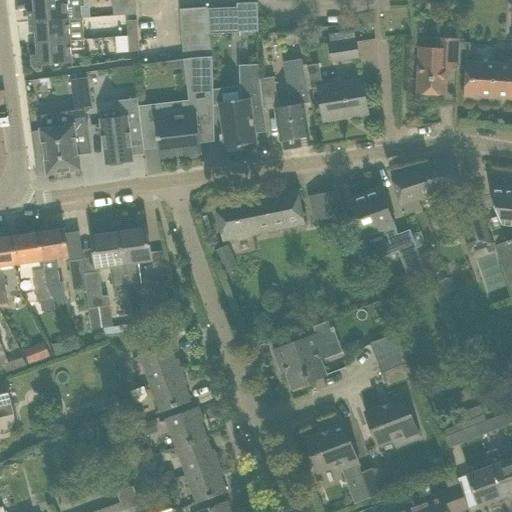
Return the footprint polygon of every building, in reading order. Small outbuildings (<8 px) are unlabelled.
[(29,11),(29,21),(82,18),(81,6),(84,6),(83,0),(33,0),(34,11),(29,11)] [(135,0),(116,0),(117,10),(136,8),(135,0)] [(258,32),(257,2),(237,3),(238,32),(258,32)] [(180,9),(181,21),(209,18),(208,7),(180,9)] [(36,31),(37,43),(71,40),(84,40),(82,18),(29,21),(30,32),(36,31)] [(181,21),(181,34),(209,31),(209,18),(181,21)] [(126,21),(127,36),(138,35),(137,20),(126,21)] [(181,34),(182,46),(210,43),(209,31),(181,34)] [(127,36),(115,37),(116,52),(139,51),(138,35),(127,36)] [(458,67),(458,64),(459,42),(460,39),(436,37),(436,48),(420,47),(418,93),(445,94),(446,67),(458,67)] [(71,40),(37,43),(37,54),(32,55),(32,65),(73,63),(71,40)] [(358,57),(356,42),(329,45),(331,61),(358,57)] [(458,64),(466,65),(464,95),(511,98),(511,62),(469,60),(470,43),(459,42),(458,64)] [(210,43),(182,46),(183,58),(211,55),(210,43)] [(214,141),(212,56),(194,58),(184,59),(189,106),(182,115),(155,118),(160,158),(201,153),(200,143),(214,141)] [(291,105),(275,108),(281,140),(309,135),(304,104),(309,103),(302,60),(284,63),(291,105)] [(267,132),(263,105),(260,79),(259,64),(239,65),(240,98),(219,102),(224,134),(220,135),(221,144),(225,143),(226,148),(228,148),(229,151),(243,149),(242,145),(256,143),(255,133),(267,132)] [(307,66),(310,88),(319,87),(324,120),(368,113),(362,80),(322,86),(318,64),(307,66)] [(278,102),(274,76),(260,79),(263,105),(278,102)] [(89,96),(87,78),(71,80),(74,98),(89,96)] [(109,163),(109,166),(123,165),(123,162),(133,161),(131,147),(143,145),(138,98),(118,100),(120,118),(100,120),(106,164),(109,163)] [(40,129),(47,174),(80,169),(78,155),(91,153),(84,109),(67,111),(69,125),(40,129)] [(451,157),(391,177),(403,214),(421,208),(419,200),(434,195),(434,197),(461,188),(451,157)] [(358,219),(350,222),(357,239),(365,236),(365,238),(381,232),(388,253),(392,251),(399,249),(410,276),(425,270),(410,229),(398,234),(394,225),(388,208),(381,189),(379,190),(378,187),(367,191),(368,194),(351,200),(358,219)] [(216,206),(223,241),(305,224),(298,189),(216,206)] [(511,225),(511,238),(494,245),(509,286),(511,285),(511,192),(489,190),(501,224),(511,225)] [(321,195),(309,197),(314,221),(326,218),(321,195)] [(456,219),(468,253),(493,244),(481,210),(456,219)] [(132,232),(120,233),(123,253),(127,286),(141,284),(138,261),(151,259),(147,229),(144,230),(144,226),(131,228),(132,232)] [(64,229),(39,233),(47,285),(49,287),(60,285),(57,262),(55,262),(55,259),(68,257),(64,229)] [(12,237),(17,264),(18,268),(32,266),(37,301),(40,301),(41,311),(55,309),(54,299),(54,298),(48,287),(49,287),(47,285),(39,233),(12,237)] [(123,253),(120,233),(93,237),(98,269),(110,267),(113,288),(127,286),(123,253)] [(2,267),(17,264),(12,237),(0,239),(0,297),(7,296),(3,268),(1,268),(2,267)] [(73,290),(86,288),(85,273),(83,258),(69,260),(73,290)] [(99,271),(85,273),(86,288),(88,308),(109,306),(108,295),(102,296),(99,271)] [(172,327),(165,281),(151,283),(157,329),(172,327)] [(257,322),(246,326),(251,339),(262,335),(257,322)] [(284,365),(293,388),(326,375),(320,359),(328,356),(319,333),(274,350),(280,366),(284,365)] [(371,343),(376,358),(402,347),(397,335),(396,333),(371,343)] [(51,345),(55,356),(80,348),(76,336),(51,345)] [(25,349),(31,363),(50,356),(45,341),(25,349)] [(480,342),(469,347),(474,359),(485,354),(480,342)] [(138,356),(149,384),(182,371),(178,359),(175,360),(170,344),(138,356)] [(376,358),(382,372),(407,362),(405,355),(406,355),(402,347),(376,358)] [(0,365),(0,367),(3,375),(27,366),(22,357),(0,365)] [(407,362),(382,372),(387,387),(413,377),(407,362)] [(182,371),(149,384),(159,411),(190,400),(185,385),(187,384),(182,371)] [(0,405),(12,402),(6,382),(0,383),(0,405)] [(142,386),(129,391),(134,405),(148,400),(142,386)] [(365,412),(372,430),(378,447),(393,441),(396,448),(420,438),(403,393),(387,399),(388,403),(365,412)] [(92,405),(97,418),(120,408),(115,395),(92,405)] [(164,420),(175,448),(206,436),(201,421),(203,420),(198,408),(164,420)] [(511,409),(498,415),(502,426),(511,422),(511,409)] [(485,415),(474,420),(479,436),(502,426),(498,415),(486,419),(485,415)] [(305,439),(317,472),(334,466),(336,473),(359,464),(343,420),(326,426),(328,430),(305,439)] [(479,436),(474,420),(454,428),(453,426),(442,430),(449,448),(479,436)] [(175,448),(185,475),(219,463),(214,450),(212,451),(206,436),(175,448)] [(491,465),(490,465),(502,497),(511,493),(511,457),(501,461),(496,448),(486,452),(491,465)] [(219,463),(185,475),(195,503),(226,491),(221,476),(223,475),(219,463)] [(502,497),(490,465),(467,473),(479,506),(502,497)] [(383,493),(373,467),(361,472),(370,497),(383,493)] [(431,499),(419,503),(422,511),(455,511),(468,507),(454,469),(443,474),(448,488),(430,495),(431,499)] [(172,470),(161,474),(164,481),(175,477),(172,470)] [(144,493),(136,496),(140,506),(148,503),(144,493)] [(136,496),(92,511),(131,511),(140,509),(140,506),(136,496)] [(198,511),(231,511),(228,501),(198,511)] [(174,511),(172,503),(148,511),(174,511)] [(422,511),(419,503),(407,508),(405,504),(385,511),(422,511)]
